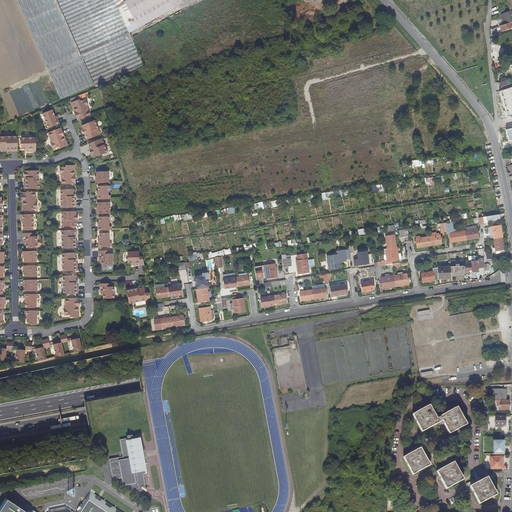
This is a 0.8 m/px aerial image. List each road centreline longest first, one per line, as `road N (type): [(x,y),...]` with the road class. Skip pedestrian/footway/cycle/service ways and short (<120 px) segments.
road 1 (motorway): [(511,317),(0,413)]
road 2 (motorway): [(0,431),(511,341)]
road 3 (track): [(0,372),(189,330)]
road 4 (tertiary): [(384,0),(493,132)]
road 5 (residential): [(10,163),(16,332)]
road 6 (residential): [(489,0),(493,132)]
road 7 (residential): [(88,278),(84,167),(74,153)]
